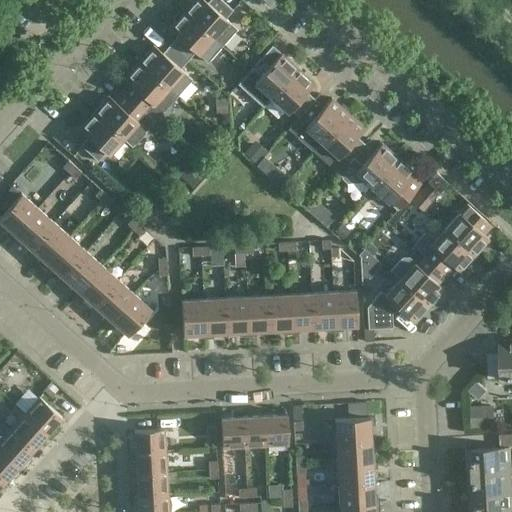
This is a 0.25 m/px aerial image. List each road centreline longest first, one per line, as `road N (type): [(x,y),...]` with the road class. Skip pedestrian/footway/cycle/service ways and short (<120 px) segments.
road 1 (residential): [(120,388),(423,377)]
road 2 (residential): [(307,0),(511,185)]
road 3 (residential): [(0,128),(113,0)]
road 4 (residential): [(0,278),(120,388)]
road 5 (residential): [(29,511),(28,482),(120,388)]
road 6 (residential): [(423,377),(511,272)]
road 7 (residential): [(433,511),(423,377)]
